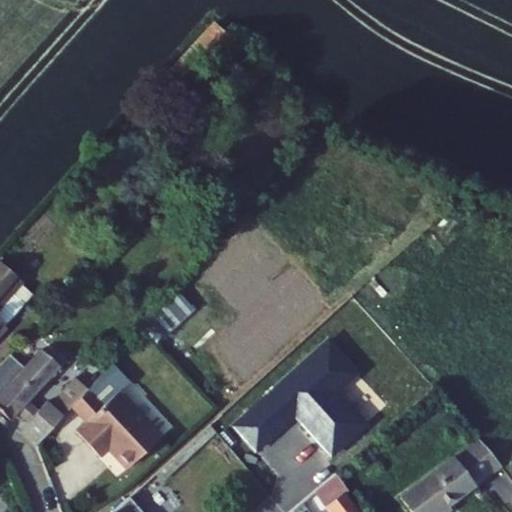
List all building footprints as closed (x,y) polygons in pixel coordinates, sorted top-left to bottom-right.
[(0,326),(7,319),(26,299),(13,287),(23,275),(2,257),(0,259),(0,326)] [(13,287),(26,299),(37,287),(23,275),(13,287)] [(32,430),(23,440),(28,450),(34,460),(69,420),(93,391),(79,377),(44,417),(27,403),(62,361),(44,344),(24,368),(8,355),(0,364),(0,411),(12,421),(16,417),(32,430)] [(93,391),(69,420),(84,432),(75,442),(94,459),(104,447),(111,454),(109,455),(131,474),(160,440),(114,399),(123,388),(108,375),(107,376),(93,391)] [(448,511),(450,510),(447,505),(459,496),(499,464),(476,440),(398,502),(405,511),(448,511)] [(111,454),(104,447),(94,459),(101,465),(109,455),(111,454)] [(328,511),(359,511),(330,476),(297,504),(304,511),(308,511),(321,502),(328,511)] [(137,511),(126,499),(111,511),(137,511)]
